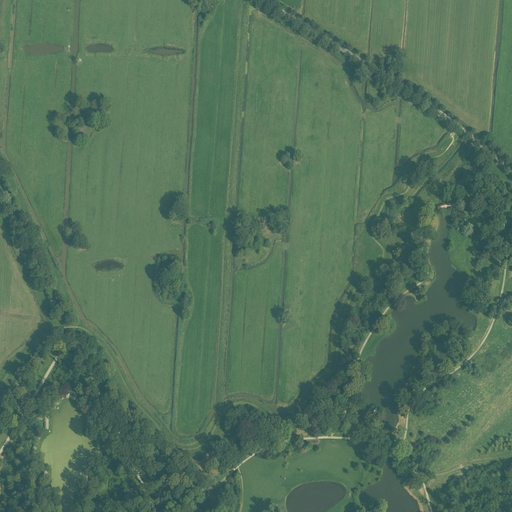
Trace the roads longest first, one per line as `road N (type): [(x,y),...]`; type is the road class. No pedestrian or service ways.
road 1 (track): [(327,437),(350,400),(373,327),(427,276),(421,238),(429,213),(476,204),(498,215),(506,235),(495,315),(464,364),(410,402),(401,449)]
road 2 (tertiary): [(511,172),(424,102),(261,0)]
road 3 (track): [(111,420),(73,345),(60,352),(0,453)]
road 4 (track): [(327,437),(275,442),(214,488),(163,492),(136,473)]
